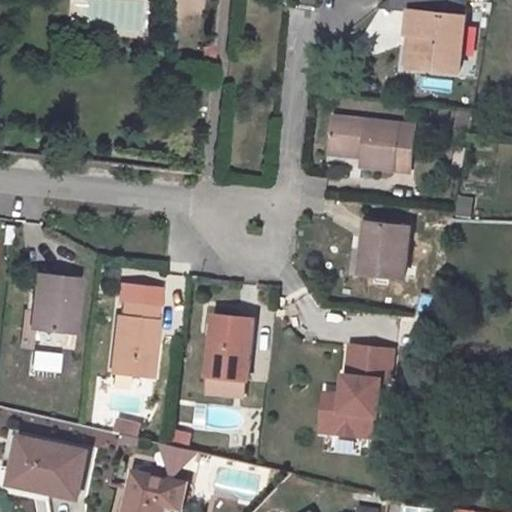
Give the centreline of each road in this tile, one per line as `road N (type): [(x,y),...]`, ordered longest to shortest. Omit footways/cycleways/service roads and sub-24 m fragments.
road 1 (residential): [(276,210),(299,37),(358,0)]
road 2 (residential): [(200,204),(220,0)]
road 3 (residential): [(0,183),(200,204)]
road 4 (residential): [(276,210),(275,265),(240,272),(200,204)]
